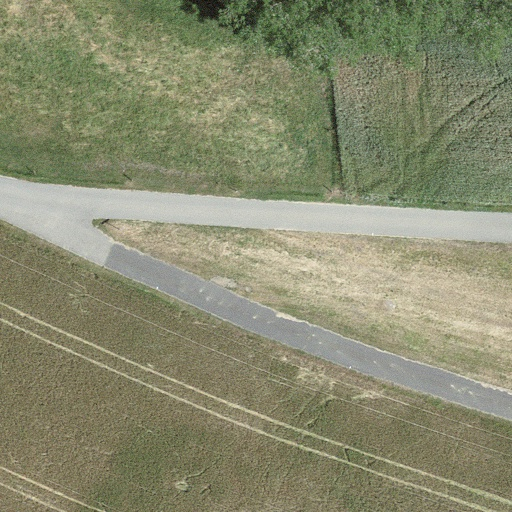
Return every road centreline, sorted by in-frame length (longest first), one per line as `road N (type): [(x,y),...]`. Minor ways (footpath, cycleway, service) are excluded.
road 1 (track): [(0,196),(306,339),(511,407)]
road 2 (unclassified): [(0,196),(511,228)]
